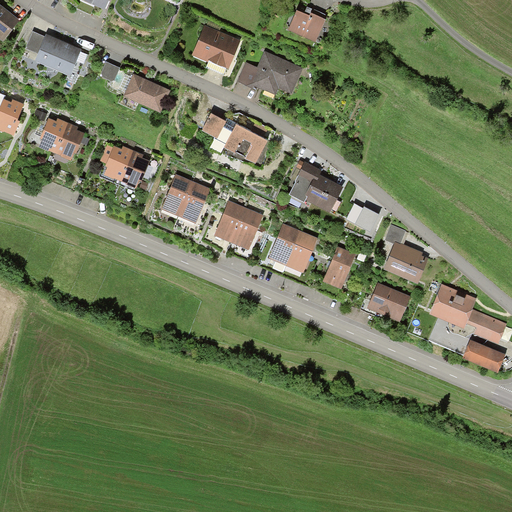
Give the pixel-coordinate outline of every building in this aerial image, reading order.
[(81,0),(105,11),(109,0),(81,0)] [(307,8),(300,4),(288,31),(316,42),(328,16),(313,9),(312,9),(310,8),(307,7),(307,8)] [(0,39),(3,42),(20,20),(0,5),(0,39)] [(241,41),(205,26),(192,56),(208,63),(209,61),(228,70),(241,41)] [(38,55),(45,37),(33,32),(26,49),(38,55)] [(61,42),(46,35),(45,37),(38,55),(35,61),(70,76),(81,50),(61,42)] [(303,69),(264,52),(257,68),(246,63),(238,83),(254,90),(255,87),(261,89),(277,96),(280,89),(292,94),(303,69)] [(106,63),(100,77),(113,83),(120,68),(106,63)] [(133,75),(123,97),(160,113),(170,91),(152,82),(133,75)] [(11,103),(4,100),(0,109),(0,131),(4,133),(14,137),(20,123),(17,122),(18,120),(24,105),(13,100),(11,103)] [(226,123),(211,115),(202,132),(215,139),(214,141),(216,142),(223,129),(226,123)] [(49,152),(55,154),(68,123),(58,119),(56,122),(49,119),(48,121),(41,136),(40,139),(42,140),(39,148),(49,153),(49,152)] [(68,123),(55,154),(61,157),(61,158),(71,162),(74,155),(76,155),(77,154),(85,134),(77,131),(78,128),(68,123)] [(225,147),(224,149),(256,165),(268,142),(258,137),(236,126),(232,133),(223,129),(216,142),(225,147)] [(107,164),(114,148),(107,146),(101,161),(107,164)] [(115,180),(120,182),(134,151),(123,147),(122,149),(115,146),(114,148),(107,164),(106,167),(108,168),(104,176),(114,180),(115,180)] [(134,151),(120,182),(127,185),(126,186),(136,190),(140,182),(141,183),(142,181),(150,162),(142,159),(144,156),(134,151)] [(323,172),(305,163),(298,176),(312,183),(313,181),(317,183),(321,176),(323,172)] [(162,210),(179,217),(194,182),(176,175),(170,190),(162,210)] [(344,188),(321,176),(317,183),(313,181),(312,183),(298,176),(295,183),(296,183),(289,196),(304,204),(306,201),(330,214),(344,188)] [(148,184),(142,181),(141,183),(140,188),(146,190),(148,184)] [(212,189),(194,182),(179,217),(197,225),(205,205),(212,189)] [(214,237),(232,244),(246,208),(229,201),(222,217),(214,237)] [(264,216),(246,208),(232,244),(249,251),(257,232),(264,216)] [(269,260),(286,267),(301,232),(283,225),(277,240),(269,260)] [(406,231),(391,225),(385,241),(394,244),(395,243),(400,245),(401,244),(406,231)] [(319,239),(301,232),(286,267),(304,274),(312,255),(319,239)] [(416,250),(401,244),(400,245),(395,243),(394,244),(384,271),(418,285),(428,259),(422,256),(423,253),(416,250)] [(331,264),(323,283),(341,290),(356,254),(338,247),(331,264)] [(378,284),(367,309),(400,323),(411,298),(378,284)] [(477,299),(442,285),(430,315),(465,329),(467,324),(472,310),(477,299)] [(507,325),(472,310),(467,324),(476,328),(474,334),(499,344),(507,325)] [(506,355),(471,340),(463,359),(498,373),(506,355)]
